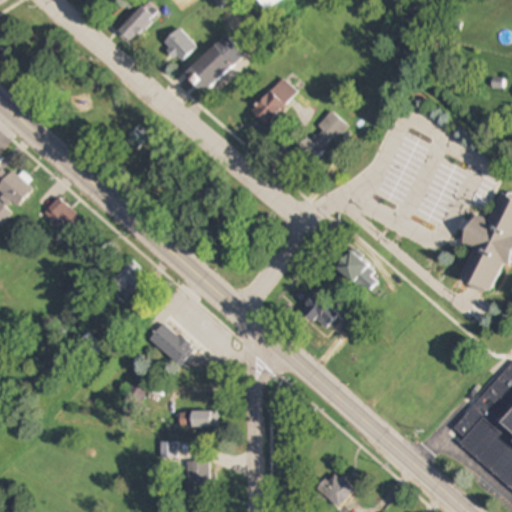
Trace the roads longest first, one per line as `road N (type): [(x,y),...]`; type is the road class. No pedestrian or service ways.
road 1 (primary): [(464,511),(0,108)]
road 2 (residential): [(250,323),(323,240),(50,0)]
road 3 (residential): [(251,511),(250,323)]
